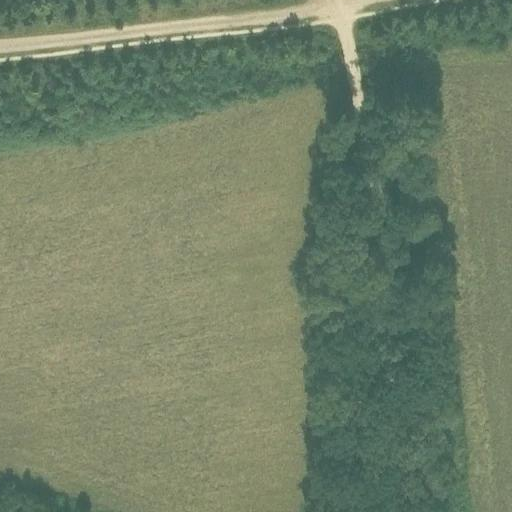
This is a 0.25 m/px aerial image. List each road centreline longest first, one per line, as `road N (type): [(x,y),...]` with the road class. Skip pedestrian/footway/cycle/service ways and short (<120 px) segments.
road 1 (track): [(339,21),(373,183),(388,428),(403,511)]
road 2 (track): [(0,45),(332,5)]
